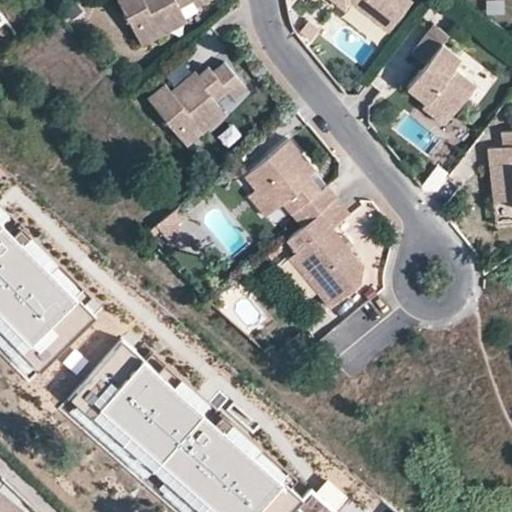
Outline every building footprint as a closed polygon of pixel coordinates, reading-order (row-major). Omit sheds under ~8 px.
[(119,0),(141,41),(161,31),(158,25),(157,23),(182,10),(179,4),(185,0),(194,0),(196,3),(202,0),(119,0)] [(353,0),(389,28),(411,0),(336,0),(345,7),(350,0),(353,0)] [(182,10),(157,23),(158,25),(161,31),(186,18),(182,10)] [(0,51),(19,37),(0,12),(0,51)] [(406,84),(425,100),(421,104),(436,115),(449,113),(475,80),(453,63),(460,54),(442,40),(448,32),(433,20),(411,50),(424,60),(428,63),(424,69),(420,66),(406,84)] [(195,67),(170,87),(165,81),(148,96),(187,143),(204,129),(198,122),(220,104),(216,98),(227,88),(234,97),(247,86),(225,59),(213,68),(202,77),(198,71),(195,67)] [(424,69),(428,63),(424,60),(420,66),(424,69)] [(202,77),(213,68),(208,63),(198,71),(202,77)] [(220,104),(198,122),(204,129),(226,111),(220,104)] [(443,121),(449,113),(436,115),(443,121)] [(511,127),(504,128),(505,143),(489,144),(491,178),(503,177),(504,198),(511,203),(511,127)] [(287,137),(243,173),(255,187),(273,209),(282,201),(301,225),(318,211),(336,196),(324,183),(318,188),(314,191),(303,178),(307,175),(314,170),(287,137)] [(437,160),(455,170),(466,153),(447,142),(437,160)] [(422,181),(430,194),(451,180),(443,167),(422,181)] [(318,188),(307,175),(303,178),(314,191),(318,188)] [(504,198),(503,177),(491,178),(493,199),(504,198)] [(255,187),(246,194),(265,215),(273,209),(255,187)] [(295,250),(323,283),(315,290),(329,306),(357,283),(361,263),(346,245),(340,237),(318,211),(301,225),(285,238),(295,250)] [(92,317),(0,220),(0,331),(37,370),(92,317)] [(340,237),(346,245),(350,242),(344,234),(340,237)] [(295,250),(287,255),(315,290),(323,283),(295,250)] [(284,368),(309,347),(297,333),(271,356),(284,368)] [(288,511),(302,497),(123,338),(70,397),(199,511),(288,511)] [(49,511),(21,484),(16,479),(0,494),(0,511),(49,511)]
